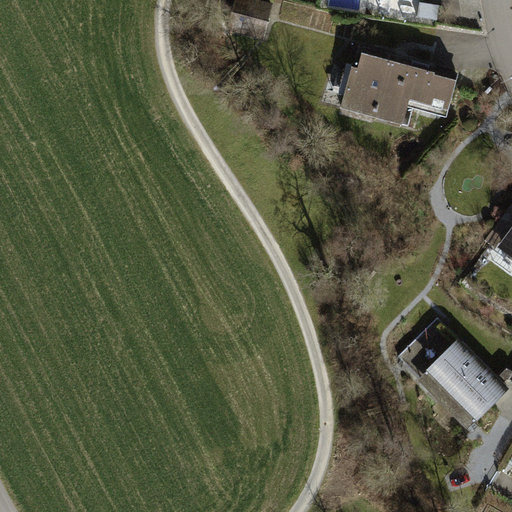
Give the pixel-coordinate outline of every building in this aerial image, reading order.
[(263,40),(273,4),(260,0),(235,0),(227,30),(263,40)] [(441,5),(420,1),(417,17),(439,21),(441,5)] [(363,45),(357,67),(353,66),(342,107),(403,124),(408,107),(446,117),(458,71),(363,45)] [(511,204),(502,218),(511,225),(511,204)] [(511,226),(498,246),(511,256),(511,226)] [(511,385),(450,323),(408,364),(470,427),(511,385)]
